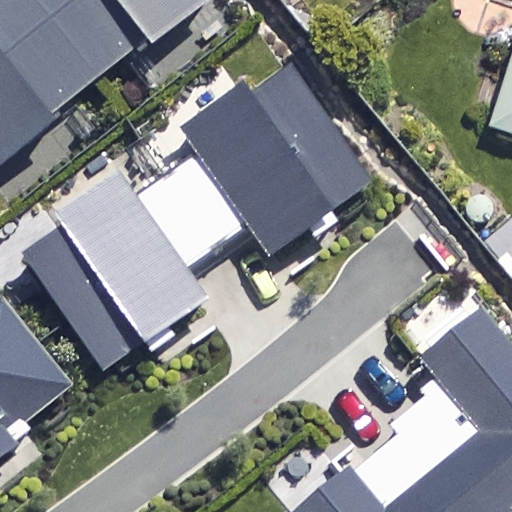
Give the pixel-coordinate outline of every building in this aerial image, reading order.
[(0,0),(0,161),(199,4),(195,0),(0,0)] [(511,38),(483,130),(511,139),(511,38)] [(29,262),(109,369),(211,293),(193,268),(246,229),(269,260),(379,177),(293,62),(256,90),(244,74),(178,123),(199,151),(136,198),(115,171),(57,214),(70,231),(29,262)] [(0,457),(21,442),(11,430),(64,390),(0,307),(0,457)] [(306,511),(511,511),(511,345),(482,307),(416,359),(438,387),(389,426),(400,439),(359,471),(306,511)]
